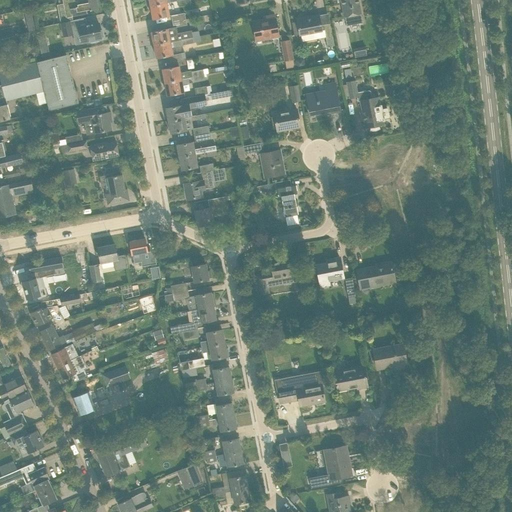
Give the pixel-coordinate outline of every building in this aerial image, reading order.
[(98,9),(96,0),(62,0),(66,18),(87,13),(87,10),(89,10),(90,11),(98,9)] [(363,23),(358,0),(340,0),(344,17),(346,26),(363,23)] [(167,3),(150,6),(153,19),(169,16),(167,3)] [(34,31),(30,8),(23,10),(27,32),(34,31)] [(171,16),(172,22),(186,19),(185,13),(171,16)] [(324,30),(326,39),(332,38),(328,13),(318,15),(297,20),(300,35),(324,30)] [(278,36),(275,17),(274,15),(267,16),(268,19),(252,22),(256,41),(278,36)] [(100,31),(98,23),(79,27),(78,19),(60,23),(63,37),(80,33),(82,43),(90,41),(90,42),(90,43),(99,41),(99,40),(99,41),(98,39),(101,39),(101,37),(103,36),(101,30),(100,31)] [(186,19),(172,22),(173,28),(186,25),(186,19)] [(151,32),(154,45),(170,42),(181,40),(193,38),(192,32),(169,36),(167,29),(151,32)] [(154,45),(156,58),(172,55),(171,48),(182,46),(182,45),(194,43),(193,38),(181,40),(170,42),(154,45)] [(281,42),(285,60),(292,59),(289,40),(281,42)] [(47,48),(39,49),(41,56),(49,55),(47,48)] [(0,85),(0,121),(10,119),(6,101),(44,91),(49,111),(78,103),(66,55),(2,71),(0,71),(0,80),(1,85),(0,85)] [(304,59),(296,61),(297,69),(305,67),(304,59)] [(179,66),(162,69),(165,82),(181,79),(192,77),(203,75),(202,69),(191,71),(191,70),(180,72),(179,66)] [(181,79),(165,82),(167,95),(183,92),(181,79)] [(357,101),(360,101),(365,128),(370,127),(371,130),(370,130),(372,130),(377,129),(379,129),(379,128),(378,128),(378,126),(383,125),(382,119),(389,118),(387,109),(381,110),(381,109),(381,110),(378,97),(371,98),(371,93),(370,91),(369,90),(368,90),(357,92),(355,81),(346,82),(348,88),(349,98),(356,97),(357,101)] [(308,105),(310,115),(331,111),(331,114),(340,112),(334,83),(324,85),(325,91),(306,94),(308,105)] [(196,96),(201,95),(204,94),(207,94),(206,86),(194,88),(196,96)] [(300,100),(297,86),(289,87),(292,102),(300,100)] [(195,107),(206,105),(206,100),(204,94),(201,95),(196,96),(187,98),(188,104),(194,103),(195,107)] [(187,108),(186,104),(166,108),(168,121),(184,118),(187,117),(191,116),(190,107),(187,108)] [(77,111),(79,120),(94,118),(97,133),(111,130),(109,119),(111,118),(110,112),(96,114),(94,108),(77,111)] [(274,114),(277,131),(300,127),(298,117),(296,109),(274,114)] [(184,118),(168,121),(170,133),(180,131),(186,130),(184,118)] [(192,129),(194,136),(209,133),(208,126),(192,129)] [(209,133),(194,136),(195,142),(211,139),(209,133)] [(65,137),(66,144),(82,141),(81,134),(65,137)] [(86,141),(82,141),(66,144),(68,152),(87,148),(86,141)] [(102,143),(90,145),(93,161),(118,156),(116,141),(102,144),(102,143)] [(177,145),(179,158),(195,155),(195,154),(206,152),(216,151),(215,145),(194,149),(193,142),(186,143),(177,145)] [(258,152),(257,144),(242,146),(242,147),(243,154),(244,154),(258,152)] [(260,154),(264,178),(282,174),(279,160),(281,159),(280,150),(260,154)] [(1,158),(0,158),(0,167),(22,162),(20,153),(7,156),(1,157),(1,158)] [(195,155),(179,158),(181,170),(191,168),(197,167),(195,155)] [(41,167),(40,159),(27,161),(28,169),(41,167)] [(199,166),(200,173),(215,170),(214,169),(213,163),(199,166)] [(4,172),(5,178),(20,175),(19,169),(4,172)] [(63,171),(66,185),(77,183),(74,169),(63,171)] [(212,180),(219,178),(217,169),(214,169),(215,170),(200,173),(197,173),(198,181),(184,184),(187,199),(196,197),(202,196),(200,190),(214,187),(212,180)] [(107,205),(129,201),(127,189),(125,189),(122,174),(107,177),(109,188),(104,189),(107,205)] [(0,186),(0,217),(15,214),(13,204),(10,192),(32,187),(31,180),(2,186),(0,186)] [(290,180),(251,187),(252,193),(262,191),(262,192),(278,189),(278,188),(291,186),(290,180)] [(282,196),(287,225),(299,223),(294,194),(297,193),(295,185),(291,186),(278,188),(278,189),(280,197),(282,196)] [(195,211),(198,226),(213,223),(212,217),(228,214),(226,201),(225,197),(207,200),(209,208),(195,211)] [(139,254),(142,266),(156,264),(153,251),(147,252),(145,239),(129,241),(132,255),(139,254)] [(112,260),(114,270),(127,268),(125,255),(116,256),(114,245),(98,248),(100,258),(101,263),(112,260)] [(30,280),(23,282),(28,298),(33,297),(34,300),(43,298),(41,288),(45,287),(42,277),(52,274),(51,270),(58,268),(57,259),(26,265),(28,275),(29,275),(30,280)] [(254,275),(258,295),(269,293),(267,282),(274,281),(274,278),(291,275),(288,259),(270,263),(272,272),(254,275)] [(185,262),(179,263),(180,270),(183,269),(184,275),(191,273),(193,282),(208,279),(205,264),(192,267),(191,261),(185,262)] [(316,265),(318,275),(320,287),(330,286),(329,280),(343,277),(340,261),(316,265)] [(356,270),(358,280),(360,289),(381,285),(380,282),(394,279),(392,272),(391,262),(382,264),(382,265),(356,270)] [(92,282),(101,280),(98,264),(90,266),(92,282)] [(355,296),(352,278),(345,279),(348,298),(354,297),(355,296)] [(170,286),(172,294),(188,291),(186,283),(170,286)] [(189,298),(188,291),(172,294),(167,295),(164,295),(165,302),(189,298)] [(189,305),(190,310),(213,306),(210,292),(196,295),(197,303),(189,305)] [(80,302),(79,295),(60,299),(61,306),(80,302)] [(156,310),(152,295),(139,299),(143,314),(156,310)] [(61,314),(57,306),(57,305),(47,307),(47,306),(44,307),(44,308),(41,310),(41,308),(39,309),(30,313),(36,326),(45,322),(52,318),(57,316),(61,314)] [(61,307),(64,317),(70,316),(67,305),(61,307)] [(178,325),(180,332),(197,329),(196,325),(202,324),(201,322),(215,319),(213,306),(190,310),(192,322),(178,325)] [(39,331),(48,351),(66,342),(63,334),(58,336),(52,325),(39,331)] [(82,327),(71,332),(75,340),(85,336),(82,327)] [(161,329),(153,332),(156,339),(157,339),(163,337),(161,329)] [(180,332),(181,339),(199,336),(197,329),(180,332)] [(200,342),(201,348),(224,343),(221,330),(207,332),(208,340),(200,342)] [(315,336),(307,338),(308,345),(316,343),(315,336)] [(163,337),(157,339),(159,346),(165,344),(163,337)] [(224,343),(201,348),(202,353),(210,351),(212,359),(226,356),(226,355),(229,355),(227,348),(225,349),(224,343)] [(375,359),(376,369),(406,363),(404,354),(403,344),(373,350),(375,359)] [(51,354),(57,366),(73,359),(67,346),(51,354)] [(151,353),(156,366),(163,364),(162,361),(169,358),(164,347),(151,353)] [(87,368),(81,356),(81,355),(79,356),(73,359),(57,366),(63,379),(70,376),(73,382),(87,377),(84,369),(87,368)] [(188,361),(189,368),(205,365),(203,358),(188,361)] [(125,366),(102,374),(106,386),(129,377),(125,366)] [(334,374),(337,391),(357,387),(357,389),(367,387),(365,377),(363,366),(351,368),(351,370),(334,374)] [(213,370),(215,382),(231,379),(228,367),(213,370)] [(324,401),(321,385),(325,385),(322,371),(275,380),(277,389),(279,403),(299,400),(300,406),(324,401)] [(8,394),(10,398),(10,399),(27,390),(20,376),(3,384),(0,376),(0,394),(1,397),(8,394)] [(231,379),(215,382),(217,395),(233,392),(231,379)] [(112,384),(115,392),(122,390),(119,381),(112,384)] [(82,394),(72,397),(79,415),(88,412),(95,409),(92,401),(105,396),(102,387),(101,387),(82,394)] [(10,399),(10,398),(9,399),(2,402),(3,404),(1,405),(5,412),(13,408),(15,414),(34,405),(27,390),(10,399)] [(215,406),(217,413),(218,418),(234,415),(231,403),(215,406)] [(199,405),(191,406),(192,413),(200,412),(199,405)] [(28,426),(22,414),(3,423),(9,436),(25,428),(24,428),(28,426)] [(234,415),(218,418),(220,431),(236,428),(234,415)] [(25,428),(9,436),(14,446),(23,442),(28,453),(44,446),(37,430),(27,434),(25,428)] [(125,454),(147,445),(142,434),(111,446),(111,447),(105,449),(96,453),(101,464),(103,470),(102,471),(105,474),(106,476),(115,472),(122,469),(122,471),(128,468),(127,467),(130,466),(125,454)] [(222,441),(225,454),(240,451),(238,438),(222,441)] [(290,442),(280,443),(283,467),(293,466),(290,442)] [(352,475),(346,446),(323,450),(325,460),(328,475),(316,477),(317,481),(309,483),(311,489),(340,483),(339,478),(352,475)] [(240,451),(225,454),(227,466),(243,463),(240,451)] [(33,463),(0,478),(0,487),(23,477),(26,484),(31,482),(35,490),(50,483),(48,479),(49,478),(44,466),(36,470),(33,463)] [(191,465),(180,469),(188,487),(198,483),(191,465)] [(229,478),(232,491),(247,488),(245,475),(229,478)] [(35,490),(42,505),(42,506),(44,505),(57,499),(50,483),(35,490)] [(247,488),(232,491),(234,503),(250,500),(247,488)] [(117,504),(121,511),(139,511),(153,506),(150,499),(144,498),(145,497),(146,496),(146,495),(145,494),(144,493),(143,493),(141,492),(134,496),(117,504)] [(330,504),(331,511),(349,511),(347,511),(346,504),(350,503),(348,496),(339,497),(338,492),(327,495),(328,504),(330,504)] [(296,494),(290,499),(293,503),(299,498),(296,494)]
